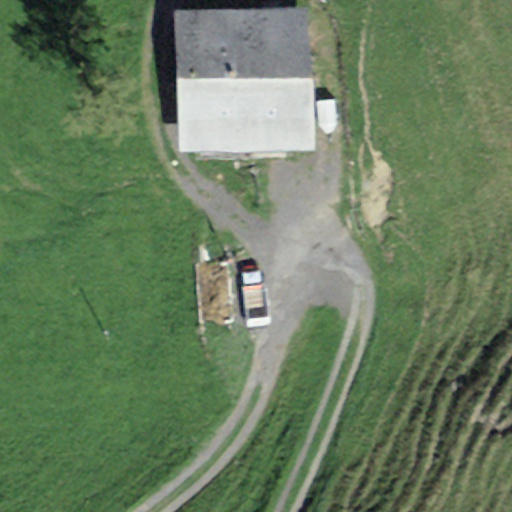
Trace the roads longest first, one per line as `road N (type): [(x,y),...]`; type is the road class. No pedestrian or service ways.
road 1 (track): [(119,511),(217,446),(263,343),(280,243),(339,241),(367,311),(303,511)]
road 2 (track): [(280,243),(154,164),(150,0)]
